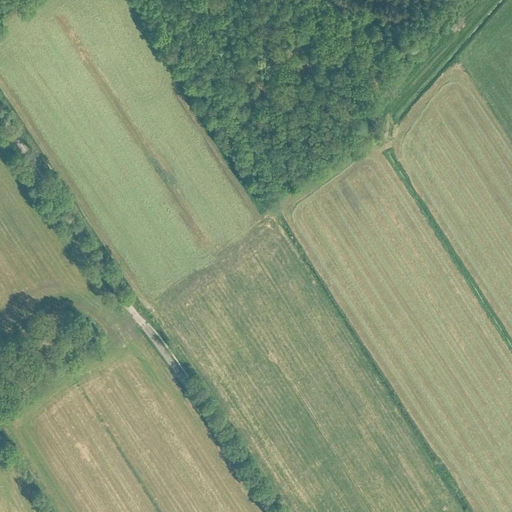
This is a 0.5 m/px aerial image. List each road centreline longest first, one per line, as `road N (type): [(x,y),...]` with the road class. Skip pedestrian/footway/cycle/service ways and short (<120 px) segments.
road 1 (track): [(0,115),(138,318)]
road 2 (track): [(138,318),(270,511)]
